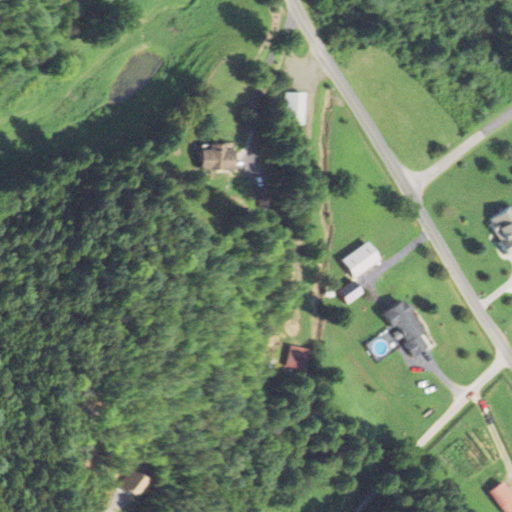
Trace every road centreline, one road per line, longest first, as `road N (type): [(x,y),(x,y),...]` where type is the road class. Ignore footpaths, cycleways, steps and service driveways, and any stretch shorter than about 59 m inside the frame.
road 1 (residential): [(292,0),(511,360)]
road 2 (residential): [(507,354),(357,511)]
road 3 (residential): [(511,108),(405,186)]
